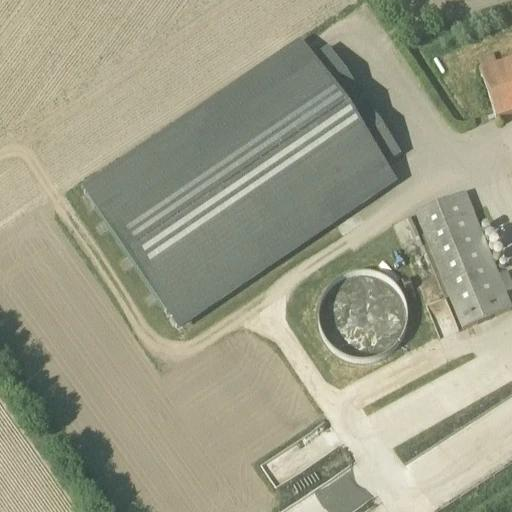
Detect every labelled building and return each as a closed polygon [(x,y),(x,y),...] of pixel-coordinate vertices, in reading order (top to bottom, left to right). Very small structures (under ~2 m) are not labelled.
[(302,47),(84,195),(176,330),(394,183),(384,168),(400,157),(328,50),(311,62),(302,47)] [(511,60),(479,71),(496,121),(511,115),(511,60)] [(511,311),(511,308),(507,296),(511,293),(511,284),(508,274),(499,277),(466,195),(415,216),(462,331),(511,311)] [(320,343),(328,354),(339,363),(353,367),(367,367),(380,363),(392,354),(401,341),(404,327),(403,311),(396,298),(385,287),(372,281),(357,279),(342,283),(330,291),(321,302),(317,315),(316,329),(320,343)] [(511,396),(405,461),(435,510),(511,463),(511,396)] [(318,429),(261,464),(273,485),(331,451),(318,429)] [(351,511),(336,484),(284,511),(351,511)]
